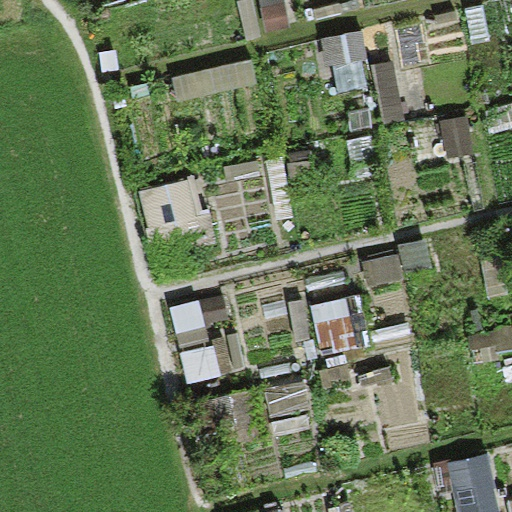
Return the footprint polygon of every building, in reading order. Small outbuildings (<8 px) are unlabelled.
[(190,0),(194,15),(211,11),(208,0),(190,0)] [(239,0),(248,38),(262,35),(255,0),(239,0)] [(261,0),(267,27),(292,22),(287,0),(261,0)] [(361,8),(359,0),(339,0),(307,7),(309,19),(361,8)] [(470,38),(489,35),(483,0),(475,0),(465,2),(470,38)] [(368,55),(363,25),(320,33),(326,62),(333,61),(338,88),(366,84),(362,56),(368,55)] [(101,67),(120,64),(117,44),(98,46),(101,67)] [(258,77),(253,54),(172,72),(177,95),(258,77)] [(371,59),(383,119),(405,115),(393,55),(371,59)] [(479,100),(489,97),(486,86),(476,88),(479,100)] [(511,121),(511,99),(486,106),(492,127),(511,121)] [(352,127),(374,123),(371,104),(349,107),(352,127)] [(449,153),(475,149),(468,112),(442,116),(449,153)] [(355,175),(379,170),(371,131),(347,136),(355,175)] [(288,149),(295,185),(318,181),(312,145),(288,149)] [(266,154),(276,213),(295,210),(285,151),(266,154)] [(262,168),(260,155),(224,162),(226,175),(262,168)] [(218,238),(210,207),(204,208),(195,170),(139,184),(149,222),(145,223),(153,254),(218,238)] [(511,214),(500,216),(506,252),(511,250),(511,214)] [(425,233),(400,240),(408,269),(433,262),(425,233)] [(365,280),(403,273),(399,249),(361,255),(365,280)] [(200,296),(199,294),(169,301),(179,341),(210,333),(207,322),(230,316),(224,290),(200,296)] [(359,341),(347,290),(310,299),(323,350),(359,341)] [(289,295),(295,338),(312,335),(306,293),(289,295)] [(511,351),(511,326),(511,323),(468,332),(474,360),(511,351)] [(214,339),(180,347),(188,379),(245,365),(236,328),(213,334),(214,339)] [(292,371),(289,359),(258,366),(261,378),(292,371)] [(394,373),(390,361),(360,371),(364,383),(394,373)] [(501,387),(511,384),(511,363),(496,367),(501,387)] [(310,405),(305,376),(264,384),(270,412),(310,405)] [(311,426),(307,409),(273,417),(277,434),(311,426)] [(366,457),(362,431),(331,436),(335,462),(366,457)] [(495,478),(489,449),(436,460),(443,489),(495,478)] [(414,479),(411,467),(381,474),(383,486),(414,479)] [(329,503),(330,511),(341,511),(340,501),(329,503)] [(281,511),(279,503),(243,511),(281,511)]
